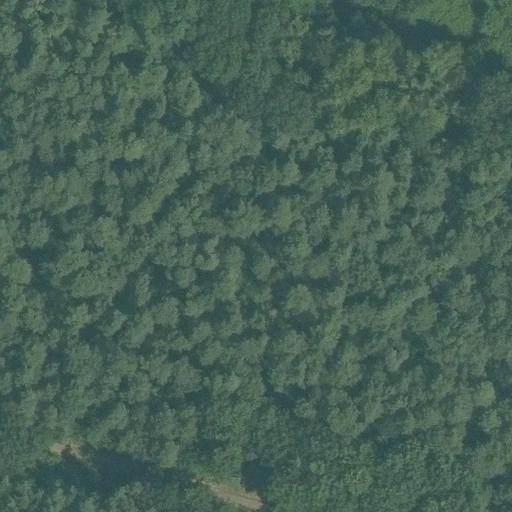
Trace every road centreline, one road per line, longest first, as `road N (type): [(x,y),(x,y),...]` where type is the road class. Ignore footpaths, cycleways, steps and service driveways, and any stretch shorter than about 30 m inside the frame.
road 1 (unclassified): [(268,511),(0,432)]
road 2 (track): [(511,72),(370,0)]
